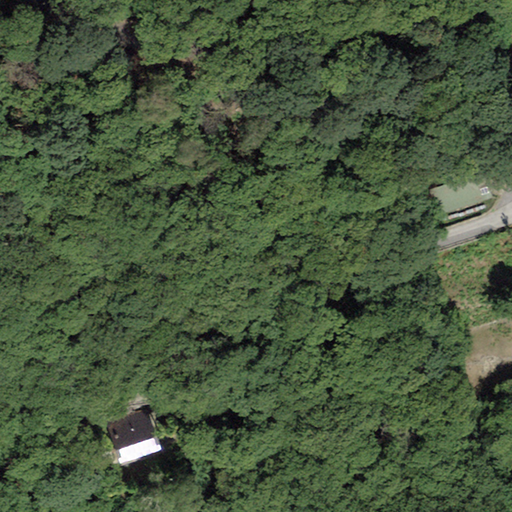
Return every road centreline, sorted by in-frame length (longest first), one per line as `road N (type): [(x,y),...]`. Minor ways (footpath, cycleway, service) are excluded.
road 1 (residential): [(511,214),(163,351),(49,431),(0,450)]
road 2 (residential): [(30,0),(123,33),(201,47),(313,37),(460,0)]
